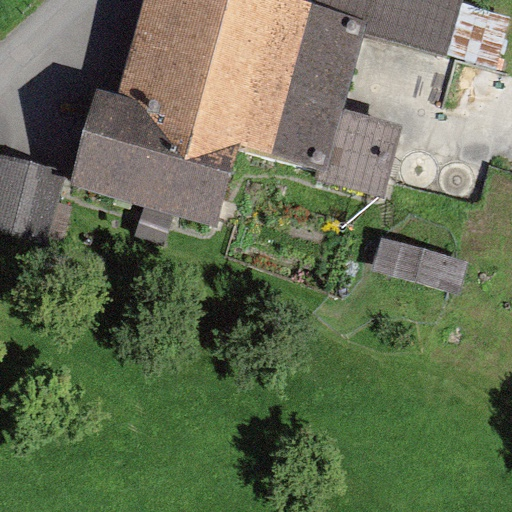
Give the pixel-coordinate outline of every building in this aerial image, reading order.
[(464,0),(144,0),(112,115),(242,150),(385,192),(401,137),(340,120),(364,37),(447,61),(464,0)] [(242,150),(112,115),(95,110),(73,191),(220,231),(242,150)] [(402,175),(406,181),(411,185),(417,187),(423,187),(429,185),(434,181),(439,176),(440,169),(440,163),(437,156),(433,151),(427,148),(420,147),(413,149),(407,152),(403,157),(401,163),(401,169),(402,175)] [(442,186),(446,191),(451,195),(457,197),(463,197),(469,195),(475,192),(479,186),(481,180),(480,173),(477,167),(473,162),(467,159),(460,158),(453,159),(447,163),(443,167),(441,173),(441,180),(442,186)] [(65,178),(0,161),(0,236),(47,248),(65,178)] [(472,268),(383,244),(375,275),(464,299),(472,268)]
